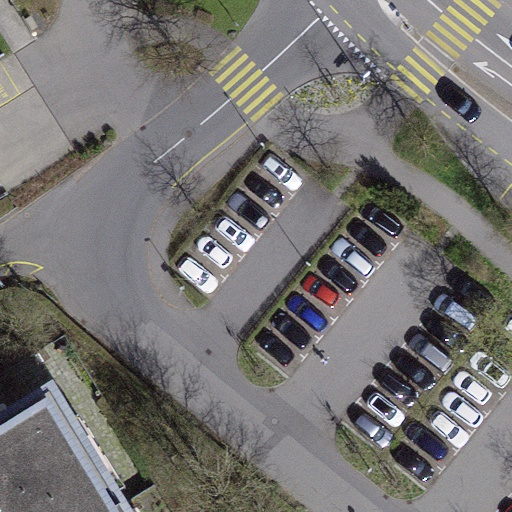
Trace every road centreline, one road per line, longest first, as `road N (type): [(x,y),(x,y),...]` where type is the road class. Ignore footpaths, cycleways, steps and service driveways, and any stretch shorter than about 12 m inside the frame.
road 1 (residential): [(370,511),(145,318),(115,261),(115,194)]
road 2 (residential): [(115,194),(338,0)]
road 3 (primary): [(386,0),(511,106)]
road 4 (residential): [(0,245),(115,194)]
